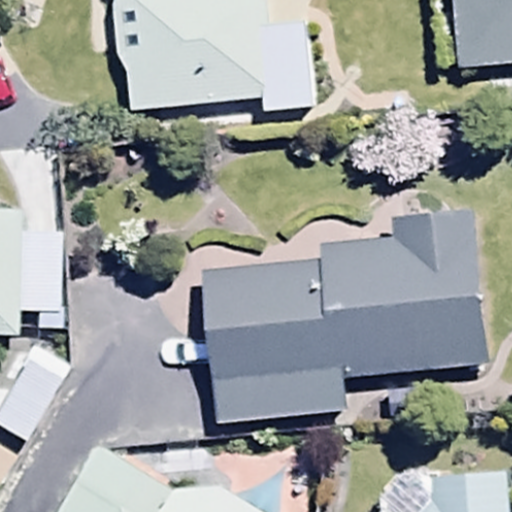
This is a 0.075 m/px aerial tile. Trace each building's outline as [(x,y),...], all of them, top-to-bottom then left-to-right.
[(127,78),(129,116),(264,108),(264,122),(311,119),(304,9),(313,8),(312,0),(116,0),(121,78),(127,78)] [(511,0),(452,0),(459,71),(511,66),(511,0)] [(0,343),(19,344),(20,319),(58,320),(59,238),(23,238),(23,213),(0,212),(0,343)] [(341,378),(487,367),(475,212),(391,218),(393,250),(322,255),(324,271),(203,280),(215,427),(344,417),(341,378)] [(68,377),(32,358),(0,419),(0,434),(30,450),(68,377)] [(511,511),(511,501),(510,479),(416,478),(379,507),(381,511),(238,511),(196,483),(179,509),(99,455),(60,511),(511,511)]
